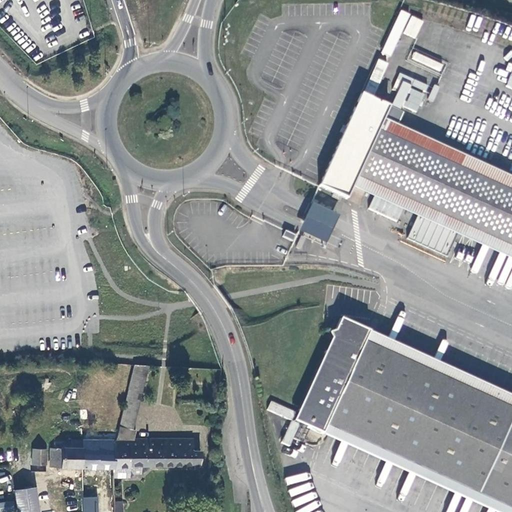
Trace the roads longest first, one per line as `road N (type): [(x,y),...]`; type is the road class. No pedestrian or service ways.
road 1 (primary): [(184,279),(232,351),(264,511)]
road 2 (primary): [(120,162),(148,250),(184,279)]
road 3 (primary): [(178,180),(207,165),(221,145),(224,105),(210,80)]
